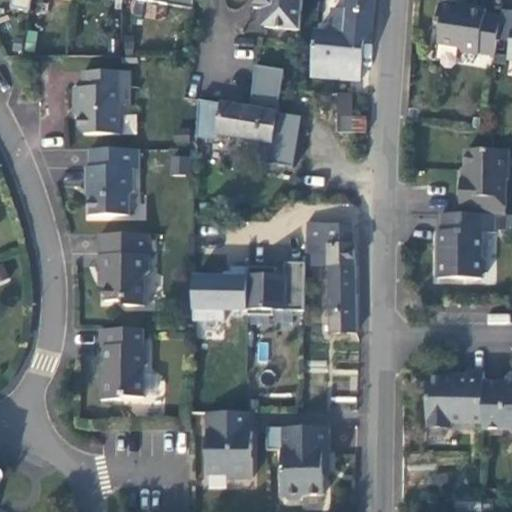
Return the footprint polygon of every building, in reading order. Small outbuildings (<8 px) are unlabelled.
[(124,0),(125,0),(123,11),(153,16),(155,0),(124,0)] [(290,0),(222,0),(222,2),(242,4),(241,17),(253,18),(252,36),(288,39),(290,0)] [(363,0),(335,0),(333,19),(322,19),(320,39),(305,37),(299,84),(345,88),(352,47),(360,47),(363,0)] [(468,20),(440,15),(436,35),(435,39),(440,40),(438,53),(458,57),(458,61),(461,62),(477,65),(477,63),(495,66),(498,51),(503,26),(485,23),(486,19),(469,15),(468,20)] [(511,23),(503,22),(503,26),(498,51),(511,52),(511,57),(510,71),(511,71),(511,23)] [(117,83),(70,83),(69,99),(61,99),(61,119),(66,119),(66,141),(71,146),(107,146),(107,119),(111,116),(111,100),(116,100),(117,83)] [(290,129),(265,126),(266,122),(246,119),(247,114),(239,113),(238,119),(208,115),(207,123),(200,122),(199,135),(206,136),(205,145),(286,156),(290,129)] [(354,126),(341,125),(340,141),(353,142),(354,126)] [(510,151),(468,151),(467,177),(461,177),(461,214),(496,214),(507,214),(507,183),(510,180),(510,151)] [(170,155),(169,172),(189,173),(189,156),(170,155)] [(126,161),(76,161),(76,178),(73,178),(72,198),(76,198),(75,202),(75,227),(116,227),(116,207),(120,202),(120,180),(126,180),(126,161)] [(437,258),(437,278),(481,278),(488,272),(488,258),(482,254),(482,233),(496,233),(496,214),(461,214),(441,214),(441,230),(438,230),(437,248),(441,248),(441,258),(437,258)] [(354,224),(310,224),(310,265),(333,265),(333,332),(358,332),(358,243),(354,243),(354,224)] [(136,246),(87,246),(87,283),(91,288),(91,313),(108,313),(112,318),(132,318),(132,313),(132,288),(136,283),(136,246)] [(250,275),(249,312),(249,316),(275,317),(275,312),(305,313),(307,263),(287,262),(286,277),(279,276),(279,267),(251,266),(250,275)] [(193,310),(249,312),(250,275),(194,273),(193,310)] [(131,342),(88,341),(88,359),(91,359),(91,389),(87,389),(87,408),(87,412),(108,412),(111,409),(131,409),(131,390),(131,379),(134,376),(134,358),(131,358),(131,342)] [(467,388),(429,387),(427,438),(452,439),(452,432),(483,433),(485,391),(485,382),(467,382),(467,388)] [(511,391),(485,391),(483,433),(484,441),(509,441),(511,442),(511,391)] [(249,414),(204,414),(205,476),(225,476),(225,480),(250,480),(250,459),(246,459),(246,452),(249,452),(249,414)] [(327,470),(327,427),(265,429),(265,452),(280,452),(280,496),(285,502),(299,502),(304,497),(321,496),(321,470),(327,470)] [(482,511),(483,503),(457,503),(456,511),(482,511)]
